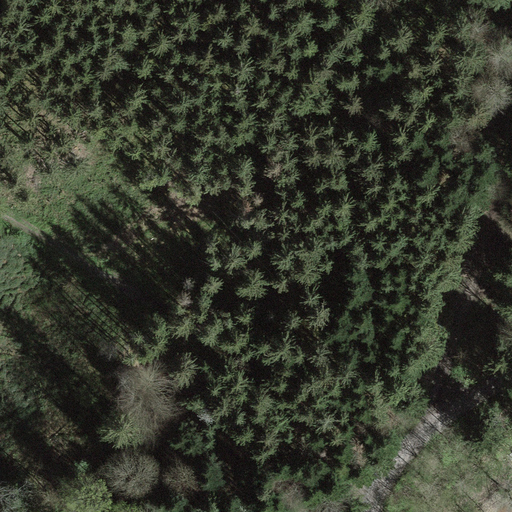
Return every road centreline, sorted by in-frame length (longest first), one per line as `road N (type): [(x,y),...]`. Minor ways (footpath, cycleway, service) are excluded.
road 1 (track): [(511,107),(477,296),(430,423)]
road 2 (track): [(511,368),(430,423),(383,469)]
